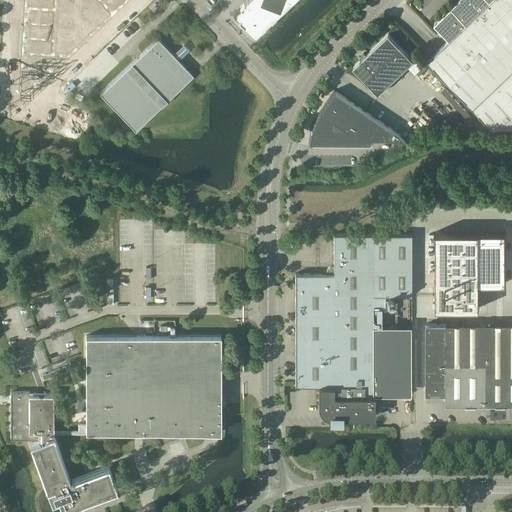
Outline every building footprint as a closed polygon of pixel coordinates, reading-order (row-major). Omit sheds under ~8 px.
[(25,0),(25,10),(55,11),(55,0),(25,0)] [(53,41),(52,56),(69,57),(129,0),(55,0),(55,11),(54,26),(53,41)] [(254,37),(291,3),(293,0),(247,0),(240,8),(236,12),(236,17),(239,20),(238,20),(244,26),(254,37)] [(430,57),(427,60),(428,60),(491,126),(511,126),(511,0),(458,0),(451,7),(450,8),(445,12),(434,23),(450,39),(445,43),(430,57)] [(25,10),(24,25),(54,26),(55,11),(25,10)] [(24,25),(23,40),(53,41),(54,26),(24,25)] [(362,59),(353,67),(379,94),(414,60),(388,34),(366,55),(364,52),(360,57),(362,59)] [(158,38),(142,53),(100,93),(136,130),(193,75),(158,38)] [(23,40),(23,55),(52,56),(53,41),(23,40)] [(23,55),(22,70),(55,71),(69,57),(52,56),(23,55)] [(22,70),(20,94),(30,95),(55,71),(22,70)] [(309,138),(309,142),(312,142),(369,143),(372,140),(372,139),(406,139),(334,90),(320,111),(318,114),(316,118),(314,122),(313,126),(311,129),(310,133),(309,138)] [(436,306),(436,308),(438,308),(438,306),(437,306),(437,297),(462,297),(462,305),(478,305),(478,308),(479,308),(479,306),(479,278),(504,278),(504,283),(506,283),(506,281),(506,231),(437,231),(436,306)] [(326,273),(298,273),(295,273),(295,385),(318,385),(318,406),(319,410),(322,413),(326,415),(330,416),(374,416),(374,395),(373,395),(373,329),(373,304),(384,304),(384,295),(411,295),(411,234),(334,234),(334,266),(331,266),(328,267),(326,269),(326,272),(326,273)] [(511,404),(511,323),(426,324),(426,394),(446,394),(446,404),(511,404)] [(373,329),(373,395),(374,395),(412,395),(413,329),(373,329)] [(39,438),(39,441),(30,444),(47,489),(45,490),(52,508),(60,505),(63,511),(78,506),(78,505),(118,490),(109,466),(72,479),(72,478),(70,478),(54,435),(54,434),(88,434),(88,432),(221,432),(221,336),(86,336),(86,423),(78,423),(78,430),(54,430),(54,394),(29,394),(29,392),(11,392),(11,438),(39,438)]
